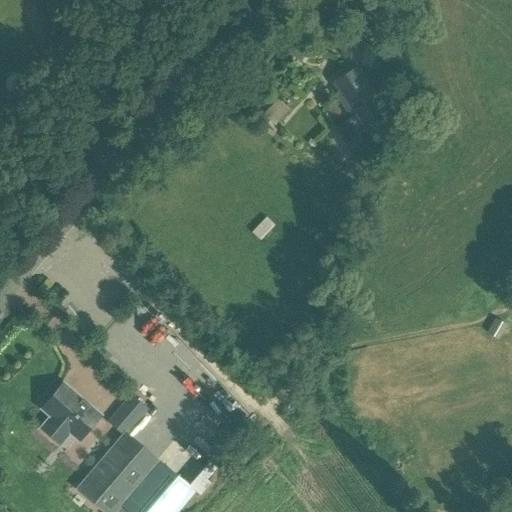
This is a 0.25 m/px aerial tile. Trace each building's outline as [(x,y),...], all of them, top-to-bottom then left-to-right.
[(288,0),(286,4),(303,14),(311,0),(288,0)] [(319,0),(311,0),(303,14),(323,27),(334,10),(319,0)] [(371,0),(362,27),(381,35),(392,0),(371,0)] [(362,43),(361,67),(380,69),(382,44),(362,43)] [(356,67),(334,81),(346,98),(342,100),(353,116),(336,127),(353,152),(394,124),(356,67)] [(389,72),(378,76),(386,97),(397,93),(389,72)] [(285,126),(299,112),(288,101),(274,115),(285,126)] [(292,127),(305,134),(311,124),(298,116),(292,127)] [(355,164),(348,178),(363,185),(370,171),(355,164)] [(261,232),(269,242),(285,230),(277,220),(261,232)] [(486,332),(496,338),(504,322),(494,317),(486,332)] [(52,416),(42,428),(62,446),(73,434),(79,440),(100,416),(66,385),(65,387),(45,409),(52,416)] [(131,396),(110,423),(124,434),(125,433),(127,435),(148,410),(131,396)] [(124,434),(78,490),(104,511),(118,511),(122,508),(159,463),(159,462),(127,435),(125,433),(124,434)] [(179,511),(195,493),(159,463),(122,508),(127,511),(179,511)]
